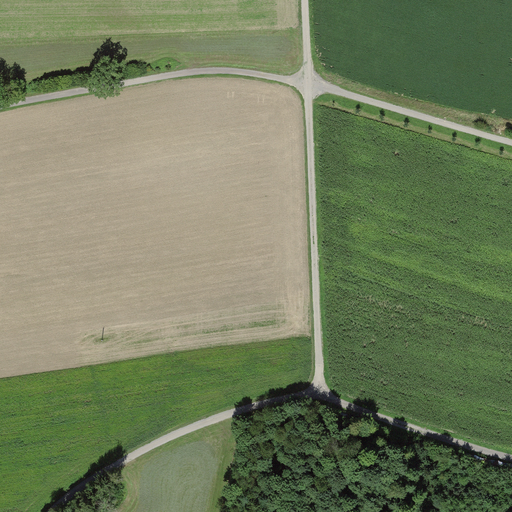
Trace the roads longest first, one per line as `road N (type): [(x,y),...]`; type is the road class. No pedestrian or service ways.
road 1 (track): [(511,143),(257,75),(204,72),(0,109)]
road 2 (track): [(54,511),(170,437),(301,394),(511,459)]
road 3 (track): [(306,0),(320,394)]
